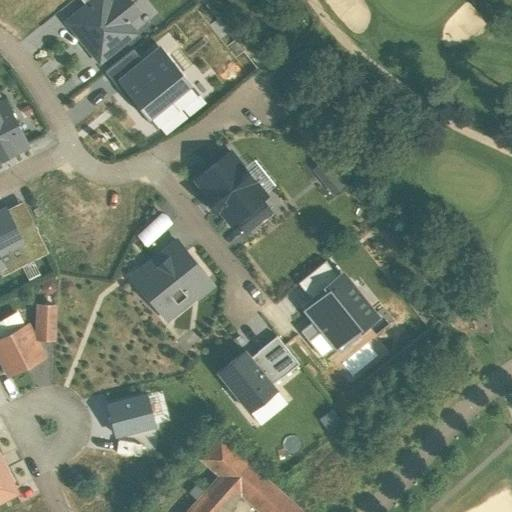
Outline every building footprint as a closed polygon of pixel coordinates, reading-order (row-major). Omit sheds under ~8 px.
[(91,0),(86,4),(67,18),(98,58),(133,31),(125,21),(137,12),(128,0),(113,0),(110,3),(108,0),(91,0)] [(141,57),(116,77),(155,126),(199,91),(160,42),(141,57)] [(116,77),(141,57),(132,47),(108,67),(116,77)] [(4,99),(0,100),(0,156),(27,143),(4,99)] [(264,194),(228,148),(197,173),(208,187),(203,191),(212,202),(215,199),(232,220),(236,216),(263,196),(264,194)] [(263,196),(236,216),(245,227),(271,207),(263,196)] [(0,250),(0,261),(1,264),(4,269),(32,255),(46,248),(21,200),(5,208),(21,240),(0,250)] [(0,250),(21,240),(5,208),(4,206),(0,208),(0,250)] [(160,207),(136,231),(146,241),(171,217),(160,207)] [(185,249),(170,261),(141,284),(166,315),(210,280),(185,249)] [(132,274),(141,284),(170,261),(161,251),(132,274)] [(311,294),(314,298),(326,288),(323,284),(336,273),(324,257),(297,279),(310,295),(311,294)] [(334,342),(356,325),(358,327),(377,312),(341,269),(336,273),(323,284),(326,288),(314,298),(304,306),(313,316),(321,326),(334,342)] [(55,303),(38,303),(36,334),(37,335),(53,336),(55,303)] [(307,337),(321,326),(313,316),(299,328),(307,337)] [(26,323),(0,336),(0,352),(9,370),(41,353),(26,323)] [(276,333),(257,348),(279,375),(298,360),(276,333)] [(249,354),(245,348),(217,370),(248,408),(276,386),(272,381),(279,375),(257,348),(249,354)] [(145,392),(106,402),(113,431),(153,421),(145,392)] [(219,474),(184,511),(216,511),(236,490),(260,511),(304,511),(220,435),(201,457),(215,469),(219,474)] [(117,438),(115,450),(140,453),(141,441),(117,438)] [(0,497),(17,489),(0,455),(0,497)]
